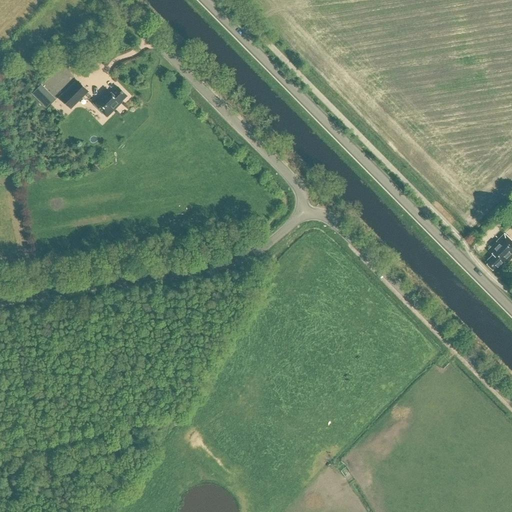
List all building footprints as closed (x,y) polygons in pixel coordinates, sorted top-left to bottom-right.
[(92,66),(103,61),(100,52),(88,56),(92,66)] [(78,81),(60,99),(71,110),(89,92),(78,81)] [(43,85),(33,94),(46,109),(49,106),(40,97),(45,93),(53,102),(56,100),(43,85)] [(112,94),(108,90),(94,104),(107,117),(122,102),(121,102),(127,96),(119,88),(112,94)] [(49,106),(53,102),(45,93),(40,97),(49,106)] [(511,241),(504,235),(489,250),(494,255),(485,263),(496,274),(511,257),(511,241)]
